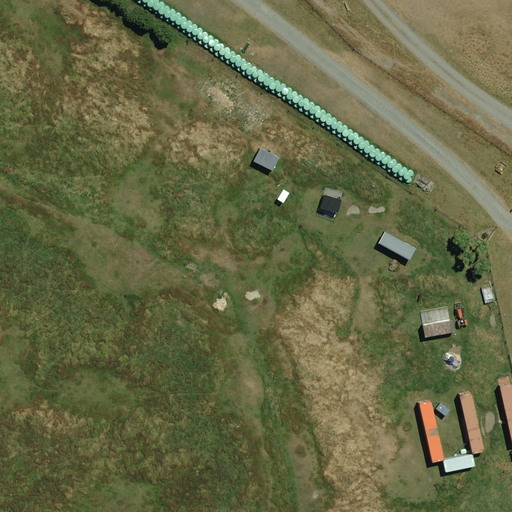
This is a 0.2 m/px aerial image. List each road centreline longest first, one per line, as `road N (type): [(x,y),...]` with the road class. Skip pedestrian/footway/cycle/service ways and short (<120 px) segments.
road 1 (track): [(247,0),(511,219)]
road 2 (track): [(511,119),(438,68),(370,0)]
